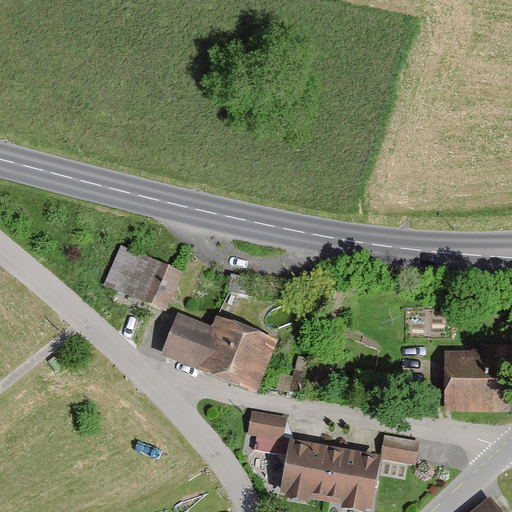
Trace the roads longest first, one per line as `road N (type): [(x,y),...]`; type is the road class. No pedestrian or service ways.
road 1 (secondary): [(0,160),(358,242),(511,252)]
road 2 (residential): [(250,511),(222,460),(159,390),(0,247)]
